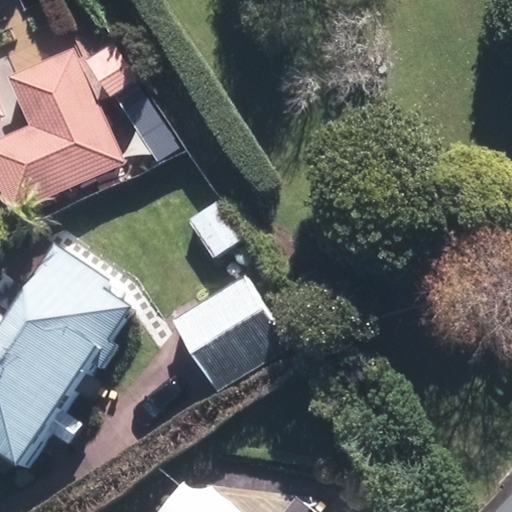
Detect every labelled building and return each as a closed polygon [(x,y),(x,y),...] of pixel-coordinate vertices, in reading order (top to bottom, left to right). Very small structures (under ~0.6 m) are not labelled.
[(135,159),(85,44),(19,74),(40,122),(0,138),(0,160),(21,209),(135,159)] [(166,158),(188,143),(143,73),(121,88),(166,158)] [(0,120),(17,112),(0,74),(0,120)] [(198,216),(222,257),(250,239),(226,199),(198,216)] [(0,434),(39,460),(103,362),(112,369),(130,342),(122,336),(145,301),(118,283),(121,277),(64,239),(33,284),(39,289),(0,347),(0,434)] [(293,336),(256,273),(183,317),(220,378),(293,336)] [(332,511),(308,492),(291,511),(332,511)] [(511,511),(511,499),(502,510),(504,511),(511,511)]
